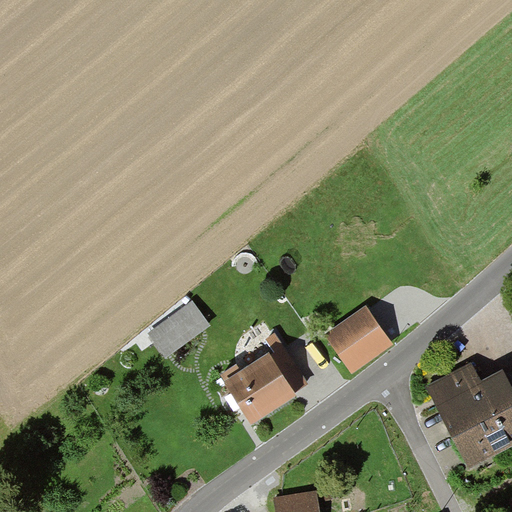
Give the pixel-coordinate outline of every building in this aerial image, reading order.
[(169,357),(216,324),(196,297),(150,330),(169,357)] [(326,337),(351,371),(391,341),(366,308),(326,337)] [(483,372),(498,365),(491,350),(476,357),(483,372)] [(258,425),(300,396),(271,355),(245,373),(238,363),(223,374),(241,400),(258,425)] [(471,458),(511,436),(511,374),(486,388),(473,363),(432,384),(444,407),(471,458)] [(319,511),(316,493),(277,500),(278,511),(319,511)]
